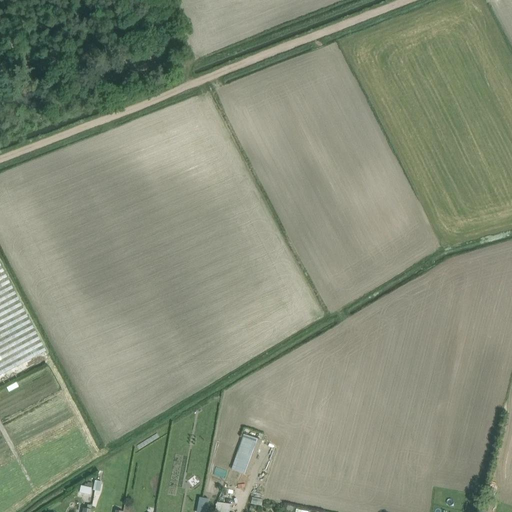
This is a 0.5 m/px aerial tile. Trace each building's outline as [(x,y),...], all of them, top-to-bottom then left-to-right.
[(0,374),(45,352),(0,264),(0,374)] [(244,435),(232,469),(233,470),(249,475),(261,441),(244,435)] [(95,480),(93,490),(100,491),(102,482),(95,480)] [(80,493),(90,495),(93,484),(88,483),(88,484),(82,483),(80,493)] [(201,498),(197,511),(206,511),(208,499),(203,498),(201,498)] [(218,502),(215,511),(228,511),(230,504),(218,502)]
